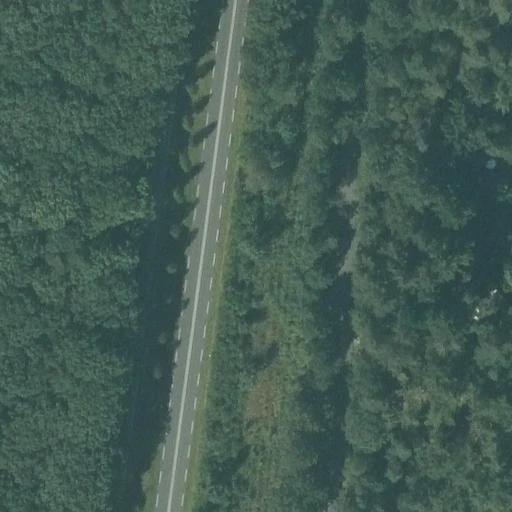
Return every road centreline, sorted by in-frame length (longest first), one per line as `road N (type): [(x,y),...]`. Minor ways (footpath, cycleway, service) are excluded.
road 1 (tertiary): [(112,511),(183,0)]
road 2 (primary): [(168,511),(235,0)]
road 3 (unclassified): [(327,511),(365,0)]
